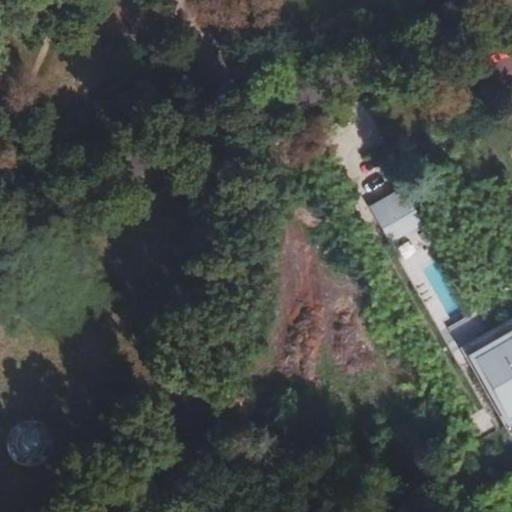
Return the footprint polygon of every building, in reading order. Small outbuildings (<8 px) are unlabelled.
[(459,55),(427,72),(447,111),(480,93),(459,55)] [(401,187),(367,206),(388,244),(422,225),(401,187)] [(425,305),(439,297),(451,317),(466,308),(435,257),(406,274),(425,305)] [(511,422),(511,331),(465,358),(503,427),(511,422)] [(20,473),(24,474),(29,473),(33,472),(38,469),(41,466),(44,463),(47,459),(48,454),(49,450),(49,445),(48,440),(46,436),(43,432),(39,429),(35,426),(31,425),(26,424),(21,424),(17,425),(12,427),(8,429),(5,433),(2,436),(0,441),(0,442),(0,455),(1,459),(4,463),(7,467),(11,470),(15,472),(20,473)] [(455,476),(466,495),(480,487),(469,468),(455,476)]
